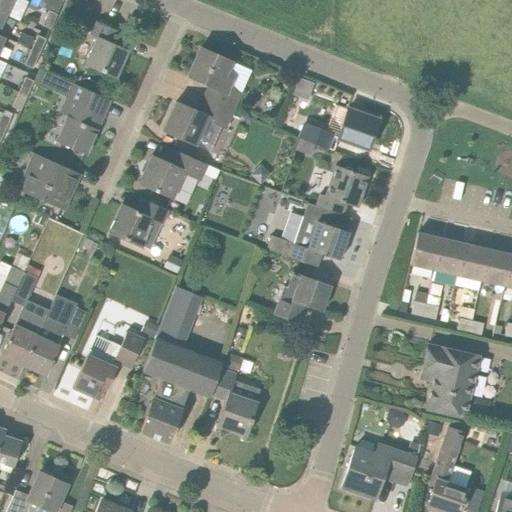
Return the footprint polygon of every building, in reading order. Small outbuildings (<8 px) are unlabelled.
[(0,0),(0,12),(5,15),(12,0),(0,0)] [(40,0),(38,6),(48,11),(56,14),(62,0),(40,0)] [(56,14),(48,11),(42,25),(51,29),(57,15),(56,14)] [(121,32),(96,21),(90,34),(97,37),(84,64),(115,78),(128,50),(116,44),(121,32)] [(28,49),(33,39),(20,33),(15,43),(28,49)] [(31,50),(39,54),(46,39),(37,35),(31,50)] [(202,98),(232,112),(241,93),(229,87),(232,80),(224,76),(231,62),(200,48),(187,77),(207,86),(202,98)] [(24,65),(32,68),(39,54),(31,50),(24,65)] [(51,90),(57,77),(39,69),(34,81),(33,82),(51,90)] [(312,91),(315,80),(301,76),(298,87),(312,91)] [(27,96),(33,81),(25,77),(19,92),(27,96)] [(85,88),(96,93),(100,84),(89,79),(85,88)] [(71,83),(65,97),(58,112),(65,116),(54,141),(85,155),(102,118),(95,115),(103,97),(71,83)] [(27,96),(19,92),(12,107),(20,111),(27,96)] [(225,128),(232,112),(202,98),(196,111),(176,102),(162,131),(195,145),(207,120),(225,128)] [(379,120),(347,109),(337,139),(368,150),(379,120)] [(2,114),(0,119),(0,131),(4,133),(10,118),(2,114)] [(299,139),(314,144),(328,149),(328,148),(333,134),(326,131),(304,123),(302,128),(298,139),(299,139)] [(152,155),(138,184),(172,199),(183,173),(200,181),(208,165),(171,148),(165,161),(152,155)] [(77,173),(37,154),(20,190),(61,209),(77,173)] [(319,194),(315,206),(342,215),(346,204),(357,208),(368,177),(335,165),(324,195),(319,194)] [(121,205),(108,232),(141,247),(153,221),(161,224),(168,211),(141,199),(136,211),(121,205)] [(42,226),(46,219),(36,214),(32,221),(42,226)] [(339,261),(349,232),(316,220),(306,248),(292,243),(287,257),(317,269),(321,255),(339,261)] [(417,233),(410,265),(434,270),(441,239),(417,233)] [(89,249),(90,248),(93,242),(85,238),(81,245),(89,249)] [(441,239),(434,270),(457,275),(464,244),(441,239)] [(487,249),(464,244),(457,275),(480,281),(487,249)] [(487,249),(480,281),(503,286),(510,255),(487,249)] [(176,274),(182,260),(168,254),(162,267),(176,274)] [(511,288),(511,255),(510,255),(503,286),(511,288)] [(1,355),(23,366),(49,308),(28,299),(37,278),(42,269),(29,263),(23,272),(21,277),(10,301),(23,307),(1,355)] [(297,323),(304,306),(321,312),(330,285),(291,271),(288,279),(290,279),(287,287),(283,286),(273,315),(297,323)] [(0,323),(10,301),(21,277),(10,272),(6,282),(5,281),(0,291),(0,323)] [(179,347),(198,296),(175,286),(159,327),(154,339),(141,373),(160,380),(153,397),(140,433),(167,443),(180,408),(181,408),(188,391),(209,399),(210,397),(220,368),(221,363),(179,347)] [(425,304),(423,317),(435,319),(440,298),(428,295),(425,304)] [(49,308),(23,366),(46,376),(60,345),(58,344),(62,334),(75,340),(86,312),(74,307),(73,309),(53,299),(49,308)] [(413,301),(411,314),(423,317),(425,304),(413,301)] [(467,334),(470,321),(459,318),(456,331),(467,334)] [(467,334),(480,336),(483,324),(470,321),(467,334)] [(143,333),(154,339),(159,327),(147,322),(143,333)] [(89,350),(87,354),(72,388),(94,398),(98,387),(106,391),(118,364),(130,371),(145,342),(128,333),(120,348),(110,343),(113,338),(103,333),(93,336),(88,346),(89,350)] [(436,368),(426,410),(465,419),(480,357),(428,344),(423,365),(436,368)] [(237,370),(241,359),(242,357),(228,352),(223,367),(237,372),(237,370)] [(237,374),(220,368),(210,397),(224,402),(217,426),(246,435),(252,419),(250,419),(256,403),(255,403),(260,390),(234,381),(237,374)] [(438,438),(443,426),(426,420),(422,432),(438,438)] [(462,433),(447,427),(428,483),(433,485),(426,505),(438,509),(436,511),(457,511),(466,489),(445,482),(462,433)] [(0,428),(0,461),(13,466),(21,442),(3,436),(5,430),(0,428)] [(412,445),(410,454),(377,442),(373,454),(356,449),(358,444),(356,444),(343,486),(377,496),(383,479),(407,488),(417,456),(419,447),(412,445)] [(59,504),(67,485),(39,472),(27,500),(13,495),(5,511),(69,511),(71,508),(70,509),(59,504)] [(511,511),(511,498),(501,495),(495,511),(511,511)] [(129,511),(101,500),(96,511),(129,511)]
